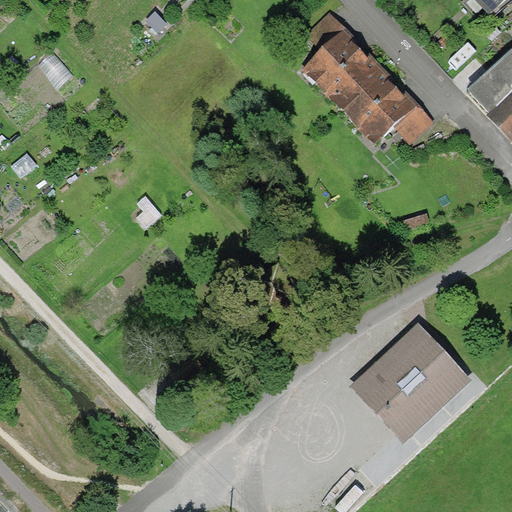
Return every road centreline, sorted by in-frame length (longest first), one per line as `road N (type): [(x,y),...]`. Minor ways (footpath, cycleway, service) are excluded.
road 1 (residential): [(511,235),(355,327),(131,511)]
road 2 (track): [(0,266),(193,459)]
road 3 (residential): [(361,0),(511,163)]
